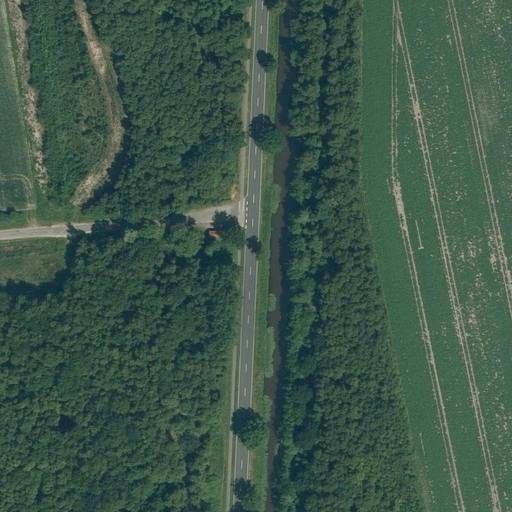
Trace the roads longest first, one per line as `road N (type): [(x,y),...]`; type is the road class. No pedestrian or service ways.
road 1 (tertiary): [(238,511),(251,213)]
road 2 (unclassified): [(0,232),(251,213)]
road 3 (track): [(59,227),(33,0)]
road 4 (tertiary): [(251,213),(261,0)]
